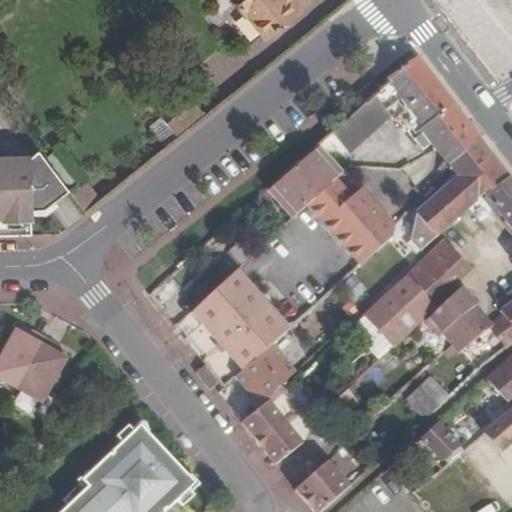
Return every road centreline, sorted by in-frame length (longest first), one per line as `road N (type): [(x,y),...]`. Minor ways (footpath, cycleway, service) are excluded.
road 1 (residential): [(64,256),(386,0)]
road 2 (residential): [(260,511),(251,490),(64,256)]
road 3 (tertiary): [(401,0),(487,108)]
